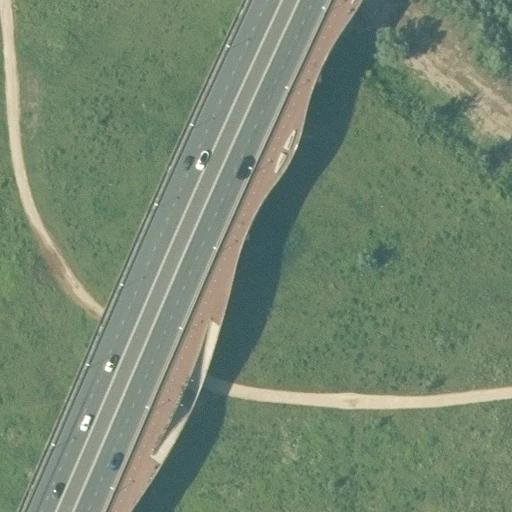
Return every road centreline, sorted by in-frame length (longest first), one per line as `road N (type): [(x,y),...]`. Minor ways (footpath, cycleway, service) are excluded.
road 1 (primary): [(84,511),(313,0)]
road 2 (primary): [(266,0),(39,511)]
